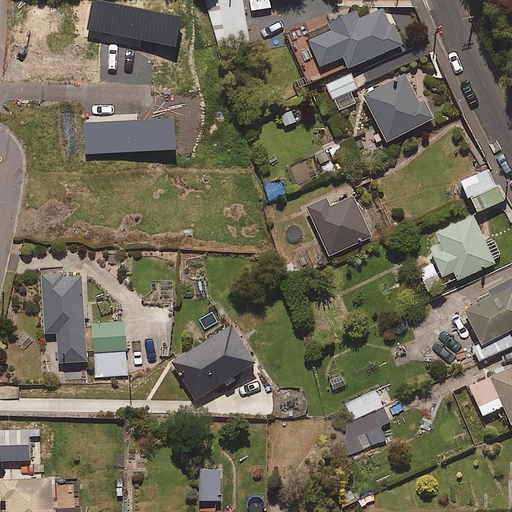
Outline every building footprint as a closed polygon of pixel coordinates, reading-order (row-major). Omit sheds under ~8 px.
[(182,16),(97,0),(92,0),(87,30),(176,47),(182,16)] [(207,0),(216,41),(249,35),(241,0),(207,0)] [(348,68),(403,45),(387,7),(359,19),(356,11),(329,23),(331,29),(308,39),(320,67),(343,57),(348,68)] [(350,91),(358,88),(351,74),(327,87),(340,111),(356,102),(350,91)] [(424,99),(419,102),(406,74),(364,95),(387,142),(434,119),(424,99)] [(176,149),(174,118),(83,123),(85,154),(176,149)] [(477,212),(505,199),(490,168),(463,181),(477,212)] [(329,256),(372,236),(353,197),(330,208),(326,199),(307,208),(329,256)] [(500,255),(493,240),(486,243),(474,216),(436,233),(440,243),(429,249),(435,264),(421,270),(430,292),(455,281),(502,260),(500,255)] [(88,361),(81,274),(41,277),(45,333),(52,332),(54,363),(88,361)] [(511,279),(488,292),(491,297),(465,310),(489,357),(511,345),(511,339),(508,331),(511,329),(511,279)] [(127,375),(125,322),(94,324),(97,377),(127,375)] [(195,400),(256,363),(232,324),(171,362),(195,400)] [(511,367),(470,387),(484,416),(504,406),(511,423),(511,367)] [(359,435),(390,421),(377,391),(346,405),(359,435)] [(0,460),(0,461),(30,460),(29,444),(29,430),(0,430),(0,460)] [(220,501),(220,470),(200,470),(200,501),(220,501)] [(52,509),(52,479),(0,480),(1,503),(5,503),(4,511),(80,511),(80,508),(52,509)]
